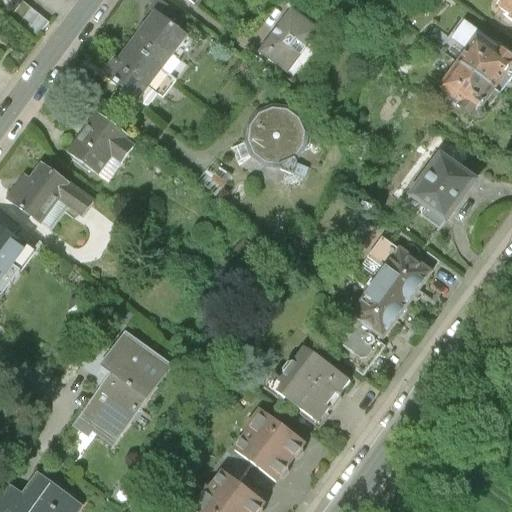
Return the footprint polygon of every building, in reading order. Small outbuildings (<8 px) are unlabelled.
[(61,17),(39,0),(31,0),(22,12),(48,33),(61,17)] [(178,0),(164,0),(161,4),(166,9),(181,20),(190,9),(178,0)] [(327,24),(300,5),(270,46),(297,66),(327,24)] [(166,9),(143,40),(177,66),(201,35),(181,20),(166,9)] [(511,42),(509,41),(507,44),(487,30),(469,55),(507,82),(511,74),(511,42)] [(153,98),(177,66),(143,40),(118,71),(153,98)] [(493,102),(507,82),(469,55),(451,81),(472,95),(469,99),(488,113),(493,112),(495,109),(496,104),(493,102)] [(252,162),(266,151),(278,158),(289,158),(290,165),(303,169),(316,175),(320,164),(308,159),(307,153),(316,142),(317,128),(312,113),(299,103),(282,102),(268,108),(259,122),(259,138),(244,144),(250,158),(252,162)] [(142,134),(112,110),(83,148),(111,169),(125,150),(135,158),(148,142),(141,136),(142,134)] [(449,146),(419,188),(455,214),(486,172),(449,146)] [(244,172),(224,159),(211,175),(227,193),(244,172)] [(37,172),(19,195),(52,219),(71,194),(96,213),(106,199),(54,161),(43,176),(37,172)] [(2,215),(0,217),(0,262),(14,273),(37,242),(24,232),(2,215)] [(32,221),(24,232),(37,242),(46,248),(54,238),(32,221)] [(397,266),(387,279),(419,303),(443,270),(441,268),(411,247),(395,234),(380,254),(397,266)] [(420,234),(411,247),(441,268),(450,256),(420,234)] [(0,291),(14,273),(0,262),(0,291)] [(362,313),(366,316),(382,327),(394,336),(419,303),(387,279),(362,313)] [(94,321),(85,313),(73,325),(82,334),(94,321)] [(379,331),(382,327),(366,316),(364,319),(362,317),(348,336),(358,343),(351,352),(375,370),(395,343),(379,331)] [(126,349),(118,360),(130,369),(118,385),(89,424),(104,435),(109,427),(130,442),(188,363),(141,329),(126,349)] [(130,369),(118,360),(126,349),(107,335),(90,357),(110,372),(106,377),(118,385),(130,369)] [(363,380),(317,346),(287,387),(332,421),(363,380)] [(256,427),(243,444),(285,475),(313,438),(270,405),(255,425),(256,427)] [(216,482),(201,503),(213,511),(262,511),(273,498),(232,468),(220,485),(216,482)] [(83,511),(84,511),(40,480),(26,500),(12,490),(7,498),(0,492),(0,511),(83,511)]
